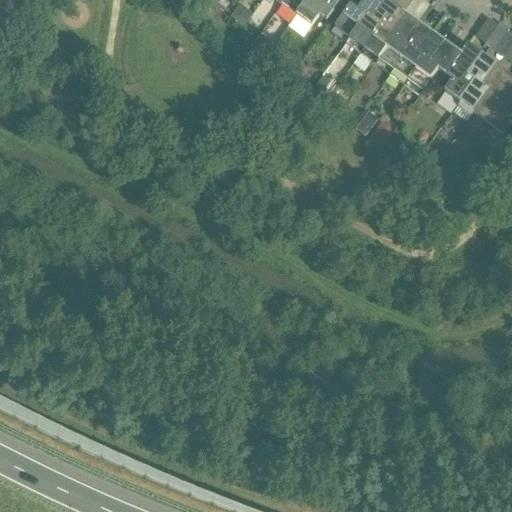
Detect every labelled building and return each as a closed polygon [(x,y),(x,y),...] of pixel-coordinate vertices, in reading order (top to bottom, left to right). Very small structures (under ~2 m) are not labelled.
[(285,0),(280,7),(294,18),(307,0),(313,0),(317,2),(318,0),(285,0)] [(341,0),(318,0),(317,2),(313,0),(307,0),(294,18),(310,29),(318,18),(325,23),(341,0)] [(332,30),(348,41),(363,20),(370,26),(385,5),(379,0),(365,0),(356,13),(348,8),(332,30)] [(213,6),(211,9),(218,14),(222,10),(214,4),(213,6)] [(400,15),(385,5),(370,26),(363,20),(348,41),(362,51),(377,31),(385,36),(400,15)] [(237,6),(228,21),(241,30),(251,16),(237,6)] [(415,26),(400,15),(385,36),(377,31),(362,51),(377,62),(392,41),(399,47),(415,26)] [(490,36),(500,42),(507,31),(498,25),(490,36)] [(430,36),(415,26),(399,47),(392,41),(377,62),(392,73),(407,52),(414,58),(430,36)] [(444,47),(430,36),(414,58),(407,52),(392,73),(406,83),(421,63),(428,68),(444,47)] [(500,42),(490,36),(483,46),(492,53),(500,42)] [(254,42),(250,47),(262,56),(267,50),(255,41),(254,42)] [(302,64),(278,47),(269,59),(292,76),(302,64)] [(443,79),(459,57),(444,47),(428,68),(421,63),(406,83),(421,94),(436,74),(443,79)] [(459,57),(443,79),(450,84),(442,94),(457,105),(472,84),(465,79),(481,58),(466,47),(459,57)] [(495,68),(481,58),(465,79),(472,84),(457,105),(472,116),(487,95),(480,90),(495,68)] [(472,116),(487,126),(502,106),(495,101),(510,79),(495,68),(480,90),(487,95),(472,116)] [(502,137),(511,123),(511,80),(510,79),(495,101),(502,106),(487,126),(502,137)] [(318,82),(311,91),(325,102),(332,92),(318,82)] [(333,93),(326,102),(337,110),(343,101),(333,93)] [(378,121),(368,114),(355,132),(365,139),(378,121)] [(393,132),(380,123),(368,140),(381,150),(393,132)] [(438,163),(424,154),(414,168),(427,178),(438,163)] [(452,161),(445,171),(451,176),(459,166),(452,161)] [(461,188),(455,197),(464,204),(471,194),(461,188)]
